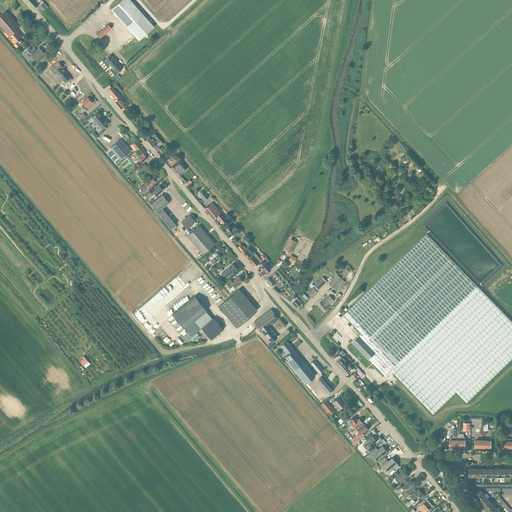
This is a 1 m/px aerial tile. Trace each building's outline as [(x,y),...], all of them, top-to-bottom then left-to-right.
[(153,26),(140,11),(129,0),(121,0),(111,9),(125,25),(138,40),(153,26)] [(5,11),(0,15),(0,26),(15,43),(20,39),(22,37),(15,30),(19,27),(5,11)] [(100,38),(101,37),(111,28),(108,24),(96,34),(100,38)] [(44,53),(38,47),(35,51),(33,48),(31,50),(28,48),(21,55),(27,60),(31,56),(36,61),(44,53)] [(117,73),(123,68),(110,54),(105,59),(117,73)] [(72,79),(70,77),(63,68),(63,67),(58,61),(50,68),(54,74),(53,75),(59,82),(63,79),(65,82),(67,84),(72,79)] [(118,97),(117,95),(117,94),(111,87),(108,90),(116,99),(114,101),(122,110),(128,105),(121,96),(119,97),(118,97)] [(86,107),(92,102),(88,97),(82,102),(83,104),(81,106),(84,109),(86,107)] [(101,129),(108,124),(103,118),(104,117),(98,111),(91,117),(97,123),(96,123),(101,129)] [(151,136),(147,139),(153,146),(155,149),(162,143),(161,141),(156,135),(154,133),(151,136)] [(112,150),(108,154),(116,163),(120,160),(131,151),(121,138),(110,148),(112,150)] [(135,151),(141,146),(136,140),(132,144),(130,146),(135,151)] [(141,146),(135,151),(140,157),(138,159),(141,163),(147,158),(144,154),(146,152),(141,146)] [(171,161),(175,157),(170,150),(165,154),(171,161)] [(178,177),(182,173),(185,170),(178,162),(171,168),(178,177)] [(145,194),(149,190),(149,191),(150,191),(148,188),(156,182),(152,178),(145,184),(141,187),(142,189),(141,190),(144,194),(145,194)] [(150,192),(152,194),(153,195),(154,194),(156,196),(163,190),(159,186),(152,191),(152,192),(151,191),(150,192)] [(203,191),(200,194),(205,200),(209,196),(205,193),(204,191),(203,191)] [(170,228),(171,228),(175,224),(162,208),(169,203),(162,194),(151,204),(158,212),(157,213),(170,228)] [(226,220),(212,203),(205,209),(213,219),(216,216),(222,224),(226,220)] [(183,221),(190,230),(197,224),(189,215),(183,221)] [(232,226),(230,224),(229,225),(225,228),(227,230),(225,232),(229,236),(234,232),(238,229),(234,225),(233,226),(233,225),(232,226)] [(202,254),(214,244),(199,226),(187,236),(202,254)] [(290,253),(294,244),(295,243),(296,241),(290,237),(285,244),(283,249),(290,253)] [(243,247),(241,245),(238,247),(242,252),(241,252),(254,266),(261,260),(255,253),(255,252),(249,246),(246,248),(244,246),(243,247)] [(293,263),(295,260),(296,258),(291,255),(287,262),(291,265),(292,263),(293,263)] [(261,266),(257,270),(263,276),(271,269),(270,268),(268,269),(264,265),(266,263),(269,260),(267,257),(263,260),(259,264),(261,266)] [(232,265),(222,273),(225,277),(227,279),(235,273),(233,271),(235,269),(232,265)] [(345,276),(350,271),(347,268),(341,273),(340,272),(338,274),(336,272),(333,275),(335,277),(329,283),(336,290),(345,281),(342,279),(345,276)] [(280,285),(277,282),(280,279),(274,272),(266,279),(271,286),(275,284),(278,287),(280,285)] [(217,277),(215,278),(221,284),(222,283),(225,280),(221,276),(218,278),(217,277)] [(235,288),(243,281),(239,276),(232,281),(231,279),(226,283),(229,286),(230,288),(233,286),(235,288)] [(318,290),(327,281),(323,277),(314,285),(318,290)] [(312,297),(317,292),(313,287),(307,293),(312,297)] [(219,306),(237,328),(257,310),(239,289),(219,306)] [(317,305),(323,311),(328,307),(327,306),(334,300),(329,295),(322,301),(322,300),(317,305)] [(206,310),(195,296),(173,314),(185,328),(205,311),(206,310)] [(272,324),(279,318),(272,309),(271,308),(263,315),(253,323),(264,336),(266,335),(271,341),(277,336),(271,329),(271,330),(269,328),(270,328),(267,325),(270,322),(272,324)] [(205,311),(185,328),(192,336),(201,328),(212,319),(205,311)] [(212,319),(201,328),(211,339),(223,329),(213,318),(212,319)] [(293,349),(286,341),(280,346),(285,352),(281,355),(305,384),(315,376),(293,349)] [(84,357),(80,361),(83,366),(88,362),(84,357)] [(346,366),(345,364),(347,362),(343,357),(336,362),(342,369),(346,366)] [(311,363),(319,374),(322,371),(314,360),(311,363)] [(346,366),(342,369),(346,374),(350,372),(349,371),(352,368),(350,365),(346,367),(346,366)] [(330,393),(335,388),(324,375),(319,380),(330,393)] [(339,410),(345,405),(339,398),(333,403),(335,406),(334,407),(335,409),(337,407),(339,410)] [(335,410),(327,401),(322,405),(326,409),(327,408),(331,413),(335,410)] [(355,416),(348,422),(351,425),(352,424),(354,427),(351,429),(350,430),(353,433),(357,430),(364,424),(359,418),(358,419),(355,416)] [(483,434),(483,423),(483,418),(481,417),(475,417),(475,419),(481,420),(481,434),(483,434)] [(360,433),(357,435),(358,436),(358,437),(360,439),(365,434),(364,433),(369,429),(365,425),(358,431),(360,433)] [(358,436),(352,442),(354,445),(361,439),(360,439),(358,437),(358,436)] [(372,437),(363,444),(364,444),(367,449),(369,451),(374,447),(372,445),(377,441),(373,436),(372,437)] [(388,452),(382,446),(378,449),(376,447),(368,454),(370,457),(372,455),(377,461),(388,452)] [(385,457),(379,462),(382,466),(383,465),(389,472),(391,474),(395,471),(393,469),(398,465),(392,457),(388,461),(385,457)] [(434,477),(438,474),(437,473),(438,473),(437,472),(438,471),(434,466),(429,471),(434,477)] [(400,483),(408,477),(403,471),(396,477),(395,476),(392,479),(396,483),(398,482),(398,483),(399,482),(400,483)] [(407,491),(415,484),(411,480),(404,486),(406,489),(401,493),(404,496),(407,492),(407,491)] [(416,491),(413,487),(407,492),(408,493),(404,496),(406,497),(409,495),(410,494),(411,495),(411,496),(415,501),(420,497),(421,499),(424,496),(418,489),(416,491)] [(478,499),(484,494),(480,490),(474,495),(478,499)] [(482,504),(488,499),(484,494),(478,499),(482,504)] [(486,508),(492,503),(488,499),(482,504),(486,508)] [(419,506),(419,507),(422,510),(423,511),(425,511),(427,510),(432,506),(426,500),(421,504),(419,506)] [(489,511),(490,511),(496,508),(492,503),(486,508),(489,511)]
